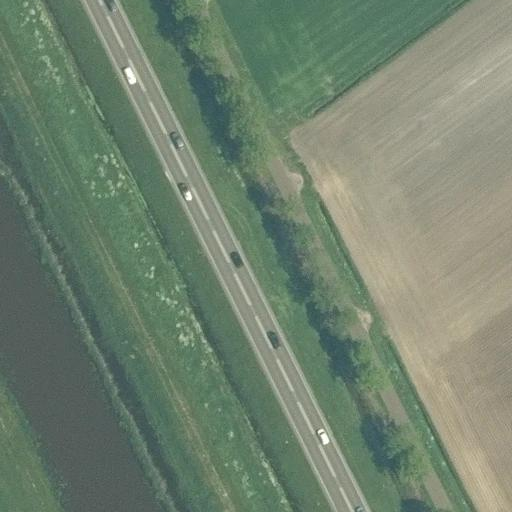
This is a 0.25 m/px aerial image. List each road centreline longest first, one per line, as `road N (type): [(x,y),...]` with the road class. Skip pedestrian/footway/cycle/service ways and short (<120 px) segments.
road 1 (unclassified): [(449,511),(192,0)]
road 2 (trunk): [(352,511),(99,0)]
